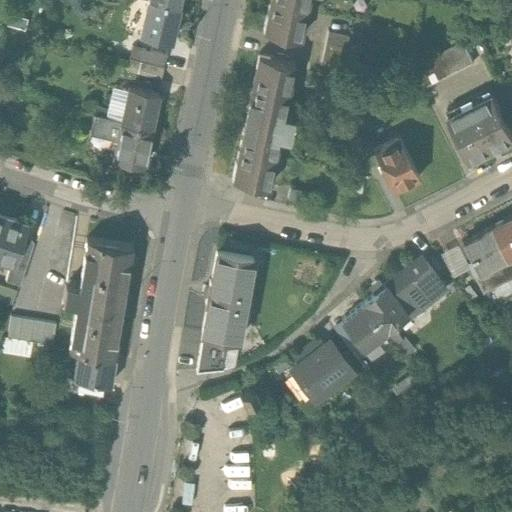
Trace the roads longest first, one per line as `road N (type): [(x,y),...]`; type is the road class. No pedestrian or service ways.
road 1 (secondary): [(121,511),(179,208)]
road 2 (secondary): [(179,208),(222,0)]
road 3 (residential): [(179,208),(373,236)]
road 4 (residential): [(179,208),(0,167)]
road 5 (track): [(357,511),(511,443)]
road 6 (residential): [(373,236),(511,171)]
road 7 (residential): [(373,236),(330,299),(291,337)]
